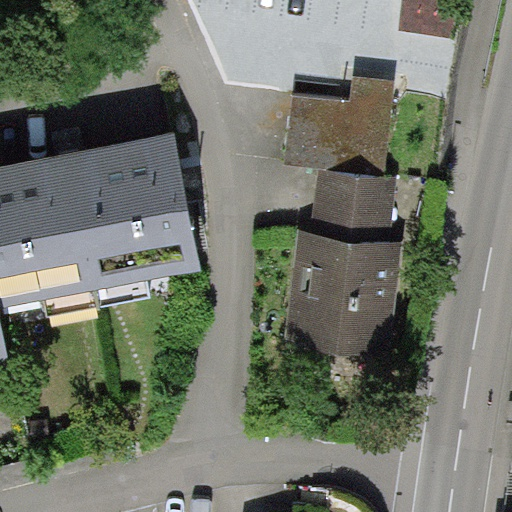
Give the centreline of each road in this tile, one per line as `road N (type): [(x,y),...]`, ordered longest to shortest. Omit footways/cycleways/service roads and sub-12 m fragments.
road 1 (residential): [(453,480),(225,457),(10,511)]
road 2 (residential): [(453,480),(511,163)]
